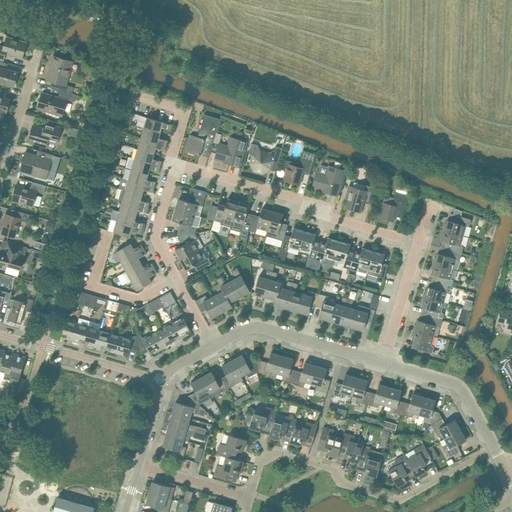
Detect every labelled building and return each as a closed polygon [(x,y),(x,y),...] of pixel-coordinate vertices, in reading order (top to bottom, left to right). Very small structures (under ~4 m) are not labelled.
[(26,43),(17,41),(6,37),(3,47),(0,46),(0,58),(4,59),(5,54),(22,58),(26,43)] [(50,87),(60,90),(67,92),(69,86),(66,85),(73,62),(53,56),(49,68),(52,68),(48,81),(51,81),(50,87)] [(5,63),(0,61),(0,83),(14,87),(18,73),(3,69),(5,63)] [(0,117),(2,118),(4,112),(6,112),(10,100),(0,97),(0,96),(2,91),(0,90),(0,117)] [(67,100),(73,102),(75,95),(67,92),(60,90),(58,97),(42,93),(37,109),(62,117),(67,100)] [(130,124),(133,113),(125,111),(122,120),(121,122),(126,123),(130,124)] [(190,135),(185,152),(200,156),(201,151),(210,154),(220,119),(204,115),(198,137),(190,135)] [(170,130),(172,125),(147,117),(144,128),(160,133),(161,128),(170,130)] [(61,128),(45,124),(43,130),(32,127),(28,141),(46,147),(48,141),(57,143),(61,128)] [(159,138),(160,133),(144,128),(141,138),(166,146),(167,141),(159,138)] [(224,162),(223,163),(239,167),(246,142),(231,137),(228,147),(219,144),(214,159),(224,162)] [(164,151),(166,146),(141,138),(138,149),(154,153),(155,148),(164,151)] [(116,143),(113,153),(118,155),(121,144),(116,143)] [(152,159),(154,153),(138,149),(135,159),(129,157),(160,166),(161,161),(152,159)] [(53,155),(38,150),(36,156),(25,153),(19,171),(46,179),(53,155)] [(272,165),(277,167),(280,154),(276,153),(274,159),(272,159),(269,153),(260,151),(252,155),(250,164),(254,171),(263,174),(271,170),(272,165)] [(286,170),(283,180),(299,185),(303,173),(309,175),(315,154),(303,151),(299,164),(289,162),(288,164),(285,163),(283,169),(286,170)] [(158,172),(160,166),(129,157),(126,168),(132,169),(132,170),(148,174),(149,169),(158,172)] [(328,166),(328,168),(321,166),(319,173),(317,173),(312,188),(322,190),(321,191),(337,196),(344,171),(328,166)] [(146,179),(148,174),(132,170),(132,169),(126,168),(123,178),(129,180),(154,187),(155,182),(146,179)] [(154,187),(129,180),(125,190),(142,195),(143,190),(152,192),(154,187)] [(16,185),(11,200),(33,207),(37,191),(44,193),(46,186),(32,182),(30,189),(16,185)] [(371,200),(375,188),(376,183),(373,182),(372,187),(365,185),(364,190),(349,186),(345,199),(348,200),(346,208),(361,212),(364,198),(371,200)] [(142,195),(125,190),(121,189),(118,200),(122,201),(147,208),(149,203),(140,200),(142,195)] [(203,206),(205,199),(206,194),(192,190),(189,202),(179,199),(175,210),(195,215),(198,205),(203,206)] [(397,208),(404,210),(408,196),(395,193),(391,205),(383,203),(379,217),(393,221),(397,208)] [(231,227),(238,202),(228,199),(225,209),(218,207),(214,221),(215,221),(213,226),(219,228),(220,225),(231,227)] [(146,213),(147,208),(122,201),(119,211),(136,216),(137,211),(146,213)] [(238,202),(231,227),(230,229),(241,232),(239,239),(246,240),(253,217),(246,215),(249,205),(238,202)] [(27,222),(30,215),(12,209),(10,215),(7,214),(1,233),(15,237),(20,220),(27,222)] [(267,231),(273,212),(262,209),(259,219),(253,217),(246,240),(246,241),(249,231),(255,233),(257,228),(267,231)] [(192,226),(195,215),(175,210),(172,220),(183,223),(179,235),(195,233),(196,227),(192,226)] [(134,221),(136,216),(119,211),(116,222),(141,229),(143,223),(134,221)] [(273,212),(267,231),(266,236),(283,241),(284,237),(287,227),(281,225),(284,215),(273,212)] [(449,220),(447,220),(446,224),(444,224),(443,230),(463,236),(466,226),(468,227),(470,226),(471,220),(461,217),(453,214),(451,214),(449,220)] [(140,234),(141,229),(116,222),(113,232),(115,233),(121,234),(130,237),(131,231),(140,234)] [(299,251),(305,231),(293,228),(290,239),(284,237),(283,241),(281,249),(287,251),(288,247),(299,251)] [(463,236),(443,230),(441,236),(442,236),(441,240),(442,241),(441,247),(461,253),(463,247),(462,246),(460,245),(463,236)] [(316,235),(305,231),(299,251),(310,254),(309,257),(315,259),(319,247),(313,245),(316,235)] [(181,260),(198,250),(193,240),(197,238),(195,233),(179,235),(185,245),(175,250),(181,260)] [(325,249),(319,247),(315,259),(322,261),(321,263),(332,266),(334,260),(339,241),(328,238),(325,249)] [(47,251),(49,245),(35,241),(34,247),(47,251)] [(350,269),(353,257),(347,255),(350,245),(339,241),(334,260),(344,264),(343,267),(350,269)] [(20,270),(26,248),(8,243),(5,252),(0,250),(0,252),(0,267),(5,269),(6,265),(20,270)] [(121,262),(144,249),(141,245),(133,249),(130,244),(115,252),(121,262)] [(460,259),(461,253),(441,247),(439,254),(437,253),(436,258),(435,257),(433,263),(453,269),(456,260),(458,260),(460,259)] [(353,257),(350,269),(367,274),(374,251),(362,248),(359,259),(353,257)] [(146,254),(144,249),(121,262),(126,271),(141,263),(138,258),(146,254)] [(203,260),(198,250),(181,260),(186,270),(195,264),(199,270),(211,264),(208,258),(203,260)] [(367,274),(384,279),(388,267),(382,265),(385,255),(374,251),(367,274)] [(131,281),(154,268),(151,263),(144,268),(141,263),(126,271),(131,281)] [(453,269),(433,263),(431,269),(433,270),(431,274),(433,274),(431,281),(452,287),(453,281),(453,279),(450,279),(453,269)] [(157,273),(154,268),(131,281),(137,291),(152,282),(149,277),(157,273)] [(236,278),(231,281),(240,297),(250,291),(237,268),(232,271),(236,278)] [(265,297),(272,272),(267,270),(265,278),(259,276),(254,294),(265,297)] [(279,287),(280,287),(281,283),(275,281),(277,273),(272,272),(265,297),(275,300),(276,300),(279,287)] [(240,297),(231,281),(225,284),(221,277),(216,280),(219,284),(232,307),(230,302),(240,297)] [(285,308),(293,282),(288,281),(285,289),(280,287),(279,287),(276,300),(275,300),(274,305),(285,308)] [(450,293),(452,287),(431,281),(429,287),(427,287),(426,291),(425,290),(423,297),(443,302),(446,293),(448,294),(450,293)] [(296,311),(301,294),(295,292),(298,284),(293,282),(285,308),(296,311)] [(232,307),(219,284),(215,286),(219,294),(213,297),(222,312),(232,307)] [(310,305),(316,306),(319,294),(308,291),(307,295),(301,294),(296,311),(308,314),(310,305)] [(8,306),(11,296),(11,294),(5,292),(4,297),(0,295),(0,310),(2,304),(8,306)] [(85,299),(86,293),(80,292),(77,303),(83,305),(85,299)] [(167,300),(173,296),(170,292),(159,298),(162,303),(165,308),(170,306),(167,300)] [(94,308),(95,302),(97,297),(86,293),(85,299),(83,305),(94,308)] [(373,293),(371,300),(378,302),(380,295),(373,293)] [(330,321),(335,303),(329,302),(330,297),(319,294),(316,306),(321,308),(318,318),(330,321)] [(222,312),(213,297),(208,299),(205,295),(195,301),(201,312),(207,309),(212,318),(222,312)] [(106,305),(108,300),(97,297),(95,302),(106,305)] [(341,324),(348,299),(343,297),(341,305),(335,303),(330,321),(341,324)] [(443,302),(423,297),(421,303),(423,303),(422,307),(423,308),(421,314),(442,320),(444,314),(443,313),(441,312),(443,302)] [(30,312),(34,300),(28,298),(27,303),(14,300),(8,320),(21,324),(25,311),(30,312)] [(157,305),(162,303),(159,298),(149,303),(154,312),(159,309),(157,305)] [(352,327),(357,310),(351,308),(353,300),(348,299),(341,324),(352,327)] [(108,300),(106,305),(104,313),(115,316),(117,309),(119,303),(108,300)] [(128,312),(130,306),(119,303),(117,309),(128,312)] [(154,312),(149,303),(139,309),(142,314),(146,311),(148,315),(154,312)] [(372,322),(374,315),(375,310),(364,307),(363,312),(357,310),(352,327),(363,331),(366,321),(372,322)] [(504,331),(511,333),(511,311),(502,309),(498,322),(500,323),(504,330),(504,331)] [(440,326),(442,320),(421,314),(419,321),(418,320),(417,324),(415,324),(413,330),(433,336),(436,326),(439,327),(440,326)] [(178,320),(173,323),(181,338),(188,335),(188,333),(191,332),(182,316),(178,319),(178,320)] [(72,341),(77,324),(71,322),(72,321),(66,319),(62,336),(65,337),(65,338),(72,341)] [(181,338),(173,323),(167,326),(167,325),(162,327),(171,343),(173,341),(174,342),(181,338)] [(84,343),(89,326),(84,324),(83,326),(77,324),(72,341),(80,343),(81,342),(84,343)] [(94,347),(99,330),(93,328),(94,327),(89,326),(84,343),(87,344),(86,345),(94,347)] [(171,343),(162,327),(158,330),(158,331),(153,334),(161,350),(168,346),(168,344),(171,343)] [(106,349),(111,332),(106,331),(105,332),(99,330),(94,347),(102,349),(102,348),(106,349)] [(433,336),(413,330),(412,336),(413,336),(412,341),(413,341),(411,348),(432,354),(434,348),(433,346),(431,345),(433,336)] [(116,354),(121,337),(115,335),(115,334),(111,332),(106,349),(109,350),(108,351),(116,354)] [(161,350),(153,334),(147,337),(147,336),(142,338),(141,335),(137,336),(140,354),(148,349),(150,354),(153,352),(154,353),(161,350)] [(140,354),(137,336),(133,336),(132,338),(128,337),(127,338),(121,337),(116,354),(124,356),(124,354),(128,355),(129,351),(140,354)] [(14,357),(13,356),(4,354),(5,352),(4,352),(1,364),(1,363),(0,366),(0,380),(3,381),(3,379),(10,381),(9,382),(17,384),(15,392),(22,394),(26,380),(19,378),(25,357),(15,354),(14,357)] [(277,374),(282,356),(271,353),(268,363),(256,359),(257,373),(270,376),(271,372),(277,374)] [(242,355),(232,360),(241,376),(246,373),(248,378),(257,373),(256,359),(247,364),(242,355)] [(293,359),(282,356),(277,374),(283,375),(282,380),(293,383),(296,371),(291,369),(293,359)] [(241,376),(232,360),(222,366),(227,375),(221,378),(228,389),(238,384),(235,379),(241,376)] [(311,383),(316,366),(305,363),(302,372),(296,371),(293,383),(304,386),(305,382),(311,383)] [(327,369),(316,366),(311,383),(317,385),(315,390),(327,393),(330,381),(324,379),(327,369)] [(211,372),(201,377),(210,393),(215,390),(217,395),(228,389),(221,378),(216,381),(211,372)] [(351,395),(356,378),(345,374),(342,384),(336,382),(333,395),(344,398),(346,393),(351,395)] [(210,393),(201,377),(191,383),(196,392),(188,396),(199,405),(207,401),(205,396),(210,393)] [(368,381),(356,378),(351,395),(357,397),(356,401),(367,405),(370,392),(365,391),(368,381)] [(385,405),(390,387),(379,384),(376,394),(370,392),(367,405),(378,408),(379,403),(385,405)] [(401,391),(390,387),(385,405),(391,407),(390,411),(401,414),(404,402),(399,401),(401,391)] [(419,415),(424,397),(413,394),(410,404),(404,402),(401,414),(412,418),(413,413),(419,415)] [(196,414),(199,405),(188,396),(185,405),(176,402),(172,413),(190,418),(191,412),(196,414)] [(435,401),(424,397),(419,415),(425,416),(423,421),(430,423),(439,412),(432,410),(435,401)] [(274,419),(277,410),(266,407),(264,413),(254,410),(253,415),(247,413),(245,421),(251,422),(249,428),(260,431),(260,428),(270,431),(271,431),(274,419)] [(446,425),(439,412),(430,423),(431,425),(434,431),(437,436),(441,433),(444,439),(460,430),(455,420),(446,425)] [(190,418),(172,413),(169,424),(195,431),(196,426),(188,424),(190,418)] [(295,425),(297,419),(286,416),(284,422),(274,419),(271,431),(270,431),(269,437),(279,440),(280,438),(290,440),(290,441),(295,425)] [(311,447),(317,425),(306,422),(305,428),(295,425),(290,441),(290,440),(289,443),(300,446),(301,444),(311,447)] [(195,431),(169,424),(166,435),(183,440),(185,434),(193,437),(195,431)] [(342,439),(333,436),(334,430),(323,427),(317,448),(328,451),(327,454),(338,457),(338,454),(342,439)] [(466,440),(460,430),(444,439),(447,444),(443,446),(449,457),(460,451),(457,445),(466,440)] [(362,447),(363,447),(363,445),(353,442),(355,436),(344,433),(342,439),(338,454),(348,457),(348,460),(358,463),(362,447)] [(183,440),(166,435),(163,446),(172,449),(171,455),(183,459),(186,447),(182,446),(183,440)] [(217,454),(226,457),(244,462),(238,460),(241,450),(243,451),(247,440),(229,435),(226,445),(220,443),(217,454)] [(416,455),(408,460),(407,460),(415,474),(416,476),(426,471),(425,469),(434,464),(424,444),(414,450),(416,455)] [(383,453),(363,447),(362,447),(358,463),(356,469),(367,472),(366,474),(376,477),(383,453)] [(398,465),(388,471),(397,487),(407,481),(406,479),(415,474),(407,460),(408,460),(405,455),(395,460),(398,465)] [(241,472),(244,462),(226,457),(223,466),(217,465),(214,476),(235,482),(238,471),(241,472)] [(153,481),(149,493),(167,498),(168,492),(173,493),(175,488),(153,481)] [(186,490),(184,500),(183,503),(189,505),(193,492),(186,490)] [(165,504),(167,498),(149,493),(146,504),(156,507),(154,511),(167,511),(170,505),(165,504)] [(92,511),(94,508),(58,497),(53,511),(92,511)] [(231,511),(232,508),(213,502),(210,511),(231,511)]
